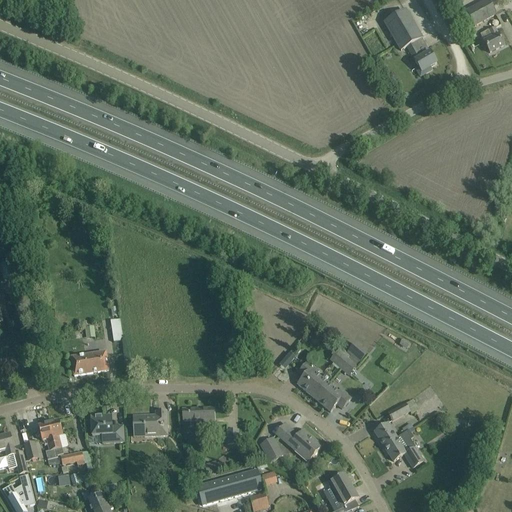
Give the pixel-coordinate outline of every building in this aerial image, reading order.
[(496,15),(488,1),(467,13),(475,27),(496,15)] [(406,12),(385,24),(401,52),(407,48),(412,56),(415,62),(415,63),(418,68),(416,70),(418,74),(420,78),(427,74),(426,71),(437,65),(430,54),(422,40),(406,12)] [(498,36),(495,29),(488,32),(492,39),(484,43),(490,54),(504,47),(499,36),(498,36)] [(15,263),(5,265),(8,281),(16,279),(15,277),(18,276),(15,263)] [(120,320),(110,321),(113,335),(122,334),(120,320)] [(85,328),(86,340),(95,338),(94,327),(85,328)] [(340,370),(351,356),(341,348),(330,361),(340,370)] [(71,359),(73,368),(74,377),(109,372),(106,354),(71,359)] [(360,364),(351,356),(340,370),(349,377),(360,364)] [(327,385),(332,379),(327,376),(325,376),(321,380),(316,375),(319,371),(309,363),(299,374),(300,374),(302,372),(306,376),(298,386),(314,400),(327,385)] [(327,385),(314,400),(330,413),(339,404),(344,408),(342,410),(352,399),(341,390),(338,394),(327,385)] [(411,415),(417,412),(412,401),(406,405),(406,404),(387,414),(392,423),(409,413),(411,415)] [(183,411),(183,421),(183,422),(203,421),(203,427),(214,426),(214,410),(183,411)] [(133,418),(134,428),(134,434),(144,433),(144,438),(167,437),(167,412),(156,413),(156,417),(133,418)] [(102,437),(103,445),(124,444),(123,427),(115,428),(115,429),(112,429),(112,417),(102,418),(102,416),(91,417),(92,438),(102,437)] [(455,419),(453,426),(465,429),(466,421),(455,419)] [(63,456),(59,438),(63,437),(59,421),(49,424),(56,451),(57,458),(63,456)] [(56,451),(49,424),(38,427),(42,442),(46,441),(49,452),(46,453),(49,468),(59,465),(57,458),(56,451)] [(299,437),(291,430),(285,425),(276,436),(296,452),(298,450),(311,461),(322,448),(303,432),(299,437)] [(397,440),(388,426),(375,434),(384,448),(397,440)] [(227,431),(227,445),(238,445),(238,431),(227,431)] [(397,440),(384,448),(394,463),(404,456),(413,470),(421,464),(425,462),(411,441),(413,439),(411,435),(409,432),(404,435),(403,436),(397,440)] [(22,453),(15,455),(10,435),(0,437),(0,453),(5,452),(6,458),(15,456),(19,476),(27,474),(22,453)] [(260,446),(270,464),(284,457),(273,439),(260,446)] [(25,446),(29,462),(38,459),(34,444),(25,446)] [(84,465),(82,454),(61,459),(62,463),(62,466),(77,463),(78,466),(84,465)] [(268,469),(266,462),(256,465),(258,472),(268,469)] [(195,480),(201,479),(199,472),(193,474),(194,475),(184,478),(185,483),(195,480)] [(258,472),(198,489),(203,507),(263,490),(258,472)] [(275,473),(262,476),(266,487),(278,484),(275,473)] [(93,487),(90,475),(83,478),(82,475),(77,477),(76,476),(70,477),(74,487),(84,483),(86,489),(93,487)] [(345,476),(328,485),(332,491),(336,500),(341,509),(350,504),(355,501),(359,499),(358,498),(357,499),(352,491),(354,490),(345,476)] [(36,506),(29,477),(20,479),(22,487),(15,491),(12,486),(3,492),(14,511),(26,511),(25,509),(36,506)] [(90,511),(99,511),(102,511),(100,507),(107,504),(104,496),(100,488),(91,491),(92,493),(89,495),(88,493),(82,496),(85,504),(87,503),(90,511)] [(250,500),(253,511),(257,511),(268,509),(265,496),(250,500)] [(39,503),(38,509),(45,511),(47,504),(39,503)]
